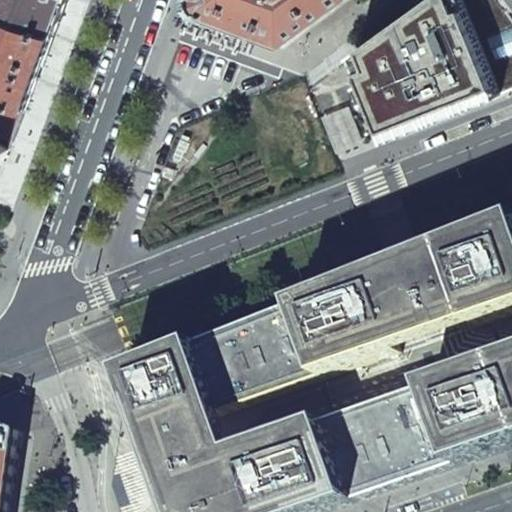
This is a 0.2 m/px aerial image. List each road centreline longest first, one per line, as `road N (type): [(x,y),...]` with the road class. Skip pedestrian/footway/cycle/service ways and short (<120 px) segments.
road 1 (residential): [(511,135),(7,333)]
road 2 (residential): [(7,333),(33,301),(146,0)]
road 3 (residential): [(91,511),(68,418),(51,382),(7,333)]
